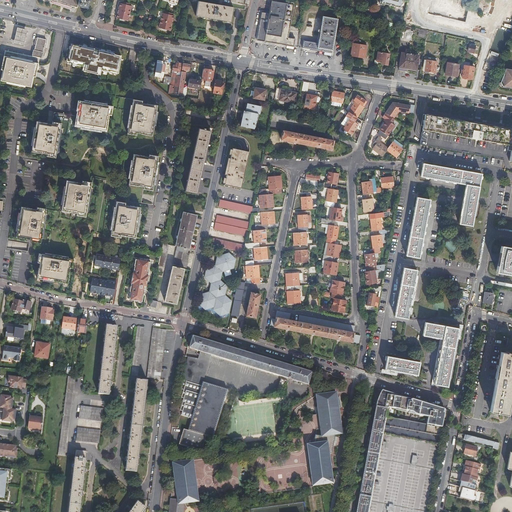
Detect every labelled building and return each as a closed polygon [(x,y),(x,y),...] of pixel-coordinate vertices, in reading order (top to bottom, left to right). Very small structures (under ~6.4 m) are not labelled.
[(79,0),(78,5),(87,8),(90,0),(79,0)] [(279,3),(279,0),(271,0),(271,1),(272,1),(270,14),(263,13),(262,19),(260,19),(258,41),(294,47),(296,39),(288,38),(294,5),(279,3)] [(120,2),(120,3),(116,17),(128,20),(131,5),(129,4),(129,3),(123,1),(122,3),(120,2)] [(196,16),(230,22),(233,7),(198,1),(196,16)] [(165,13),(162,13),(159,28),(170,31),(174,16),(171,15),(172,13),(165,12),(165,13)] [(311,50),(332,53),(335,36),(334,36),(337,19),(323,16),(321,31),(320,31),(318,43),(304,40),(303,48),(311,50)] [(18,28),(14,43),(23,46),(27,30),(18,28)] [(413,32),(402,29),(400,39),(412,41),(413,32)] [(34,50),(32,56),(40,57),(42,58),(47,40),(38,38),(35,50),(34,50)] [(103,43),(93,40),(92,47),(86,45),(86,46),(80,45),(77,54),(75,53),(74,57),(82,59),(93,62),(96,51),(101,52),(103,43)] [(351,56),(356,56),(357,54),(365,56),(367,46),(353,43),(351,56)] [(6,50),(4,55),(10,56),(25,60),(39,63),(40,57),(32,56),(26,54),(10,51),(6,50)] [(381,64),(387,65),(389,54),(378,52),(376,62),(382,63),(381,64)] [(400,70),(407,71),(407,68),(417,70),(418,65),(419,65),(420,61),(418,61),(419,56),(416,55),(416,53),(406,52),(405,53),(402,53),(399,67),(400,67),(400,70)] [(10,56),(4,55),(1,69),(3,69),(1,80),(6,81),(21,85),(32,87),(34,77),(36,77),(39,63),(25,60),(10,56)] [(93,62),(82,59),(79,73),(84,74),(85,72),(90,73),(93,62)] [(107,69),(119,72),(122,60),(117,59),(116,60),(109,59),(107,69)] [(163,60),(157,59),(154,76),(160,77),(163,60)] [(425,71),(435,73),(437,62),(427,60),(425,71)] [(176,65),(173,65),(172,70),(176,71),(180,71),(181,63),(176,63),(176,65)] [(446,75),(456,77),(458,65),(448,63),(446,75)] [(462,78),(472,80),(474,67),(464,66),(462,78)] [(214,70),(203,68),(202,79),(206,80),(205,84),(210,85),(211,81),(212,81),(214,70)] [(176,71),(172,70),(171,77),(170,85),(172,85),(174,85),(179,86),(180,76),(176,75),(176,71)] [(181,72),(180,76),(179,86),(177,95),(182,95),(185,72),(181,72)] [(162,76),(161,83),(170,85),(171,77),(162,76)] [(201,80),(189,78),(188,86),(200,88),(201,80)] [(223,81),(215,80),(214,85),(213,91),(213,92),(222,94),(223,90),(222,89),(223,81)] [(289,89),(277,87),(274,99),(294,103),(296,93),(288,91),(289,89)] [(258,99),(264,100),(266,90),(255,88),(253,98),(258,99)] [(332,90),(330,100),(343,103),(345,93),(332,90)] [(303,110),(315,112),(318,96),(307,94),(306,95),(301,94),(300,103),(305,104),(303,110)] [(350,113),(357,117),(364,107),(362,106),(365,101),(355,94),(352,99),(355,101),(349,112),(350,113)] [(77,109),(79,109),(82,110),(81,115),(78,114),(76,125),(107,130),(108,119),(109,114),(111,115),(112,105),(78,100),(77,109)] [(146,104),(127,100),(122,136),(138,137),(144,135),(149,136),(155,106),(146,104)] [(414,113),(415,105),(410,105),(410,106),(393,103),(386,113),(394,118),(399,111),(414,113)] [(245,114),(243,114),(240,126),(254,129),(258,114),(260,114),(261,107),(248,104),(245,111),(245,114)] [(270,120),(331,132),(332,125),(325,124),(296,118),(272,113),(270,120)] [(354,121),(357,117),(350,113),(347,117),(350,119),(344,129),(352,135),(359,124),(354,121)] [(394,118),(386,113),(382,117),(385,119),(387,121),(385,123),(380,130),(380,131),(388,136),(395,126),(391,123),(394,119),(394,118)] [(185,115),(184,122),(212,128),(214,121),(185,115)] [(511,129),(425,115),(423,129),(511,144),(511,146),(509,161),(511,161),(511,129)] [(52,121),(51,124),(51,126),(46,126),(47,123),(47,122),(36,120),(31,152),(42,154),(42,153),(47,154),(46,156),(56,158),(61,122),(52,121)] [(185,191),(197,193),(209,139),(211,131),(206,129),(206,128),(204,128),(204,129),(199,128),(185,191)] [(281,139),(332,150),(334,141),(283,131),(281,139)] [(388,136),(380,131),(378,134),(385,139),(388,136)] [(372,149),(382,156),(387,150),(388,148),(378,141),(372,149)] [(388,148),(387,150),(397,157),(403,149),(393,142),(388,148)] [(225,185),(241,188),(249,152),(233,148),(225,185)] [(140,189),(153,190),(158,155),(150,154),(149,158),(142,157),(128,155),(124,187),(140,189)] [(459,224),(472,226),(474,216),(475,216),(475,213),(477,200),(478,200),(478,199),(479,197),(478,197),(482,174),(475,173),(475,172),(472,171),(472,172),(456,169),(456,168),(453,168),(453,169),(437,166),(437,165),(434,164),(434,165),(423,163),(421,176),(467,185),(459,224)] [(332,184),(337,185),(339,173),(329,171),(327,183),(332,184)] [(273,194),(280,193),(280,188),(281,188),(280,176),(268,177),(268,180),(268,182),(268,189),(266,189),(266,188),(260,189),(260,191),(259,191),(259,195),(273,194)] [(381,178),(382,188),(394,187),(393,177),(381,178)] [(362,182),(363,195),(373,193),(375,193),(378,193),(376,179),(371,180),(371,181),(362,182)] [(90,185),(64,181),(59,214),(85,217),(90,185)] [(326,201),(336,203),(338,190),(331,189),(332,184),(327,183),(324,182),(323,188),(328,189),(326,201)] [(274,206),(273,194),(259,195),(260,207),(274,206)] [(301,197),(302,210),(312,209),(311,196),(301,197)] [(406,255),(419,258),(430,200),(417,197),(415,207),(414,207),(414,209),(414,210),(415,210),(411,227),(411,226),(410,229),(411,229),(408,246),(407,246),(406,249),(407,249),(406,255)] [(363,200),(364,212),(374,211),(373,198),(363,200)] [(251,214),(251,213),(252,208),(253,206),(220,199),(219,206),(251,214)] [(336,203),(326,201),(325,207),(332,208),(330,220),(333,220),(340,222),(341,222),(343,210),(342,209),(335,208),(336,203)] [(132,205),(132,206),(131,209),(127,208),(127,205),(126,205),(112,203),(107,236),(121,238),(122,235),(126,236),(136,238),(141,207),(132,205)] [(9,242),(38,245),(42,210),(14,208),(9,242)] [(265,229),(268,229),(267,224),(274,224),(273,211),(261,212),(262,225),(255,225),(255,230),(261,230),(265,229)] [(384,212),(371,214),(371,216),(371,217),(372,231),(379,230),(382,230),(381,217),(389,217),(390,211),(384,212)] [(175,257),(189,260),(190,254),(188,253),(197,215),(183,212),(176,246),(178,246),(175,257)] [(248,231),(250,222),(217,215),(214,229),(247,237),(248,231)] [(298,233),(306,232),(308,232),(307,215),(305,215),(299,215),(297,215),(298,233)] [(330,220),(323,219),(322,224),(330,225),(328,237),(336,239),(337,239),(340,227),(332,226),(333,220),(330,220)] [(254,248),(259,247),(259,242),(266,242),(265,229),(261,230),(255,230),(253,230),(254,243),(249,243),(249,248),(254,248)] [(382,230),(379,230),(379,235),(372,236),(373,249),(380,248),(383,247),(382,235),(387,234),(387,229),(382,230)] [(298,233),(293,233),(294,245),(306,244),(306,232),(298,233)] [(333,256),(339,257),(341,245),(335,244),(336,239),(328,237),(327,243),(329,243),(327,255),(333,256)] [(212,238),(210,245),(244,252),(244,249),(245,245),(212,238)] [(163,243),(161,254),(167,256),(169,245),(163,243)] [(497,272),(511,274),(511,248),(501,246),(497,272)] [(267,259),(266,247),(259,247),(254,248),(255,260),(267,259)] [(373,249),(372,249),(372,254),(364,255),(366,267),(375,266),(374,254),(380,253),(380,248),(373,249)] [(307,250),(295,251),(295,263),(308,262),(307,250)] [(213,310),(220,316),(229,313),(231,301),(225,296),(228,286),(221,280),(223,271),(234,268),(236,259),(227,252),(217,256),(215,266),(207,268),(205,277),(211,283),(209,292),(200,294),(199,303),(206,310),(214,307),(213,310)] [(120,258),(98,254),(97,265),(118,269),(120,258)] [(167,256),(161,254),(158,266),(165,267),(167,256)] [(34,255),(32,280),(68,284),(69,273),(70,268),(72,269),(75,258),(34,255)] [(330,274),(336,275),(338,263),(332,262),(333,256),(327,255),(324,255),(323,260),(326,261),(323,273),(330,274)] [(187,268),(189,260),(175,257),(173,265),(187,268)] [(126,302),(143,306),(148,286),(149,263),(134,260),(126,302)] [(253,284),(260,283),(258,265),(254,265),(246,266),(247,278),(246,283),(251,283),(253,284)] [(165,301),(177,304),(185,269),(173,266),(165,301)] [(395,317),(407,319),(417,270),(404,268),(403,275),(402,275),(401,277),(402,278),(400,291),(399,291),(398,294),(399,294),(397,307),(396,307),(395,310),(396,310),(395,317)] [(376,277),(383,276),(384,269),(377,270),(375,271),(376,277)] [(377,283),(376,277),(375,271),(365,272),(367,284),(377,283)] [(285,274),(286,286),(299,286),(298,273),(285,274)] [(95,278),(92,292),(114,296),(116,282),(95,278)] [(330,292),(342,295),(345,283),(333,280),(330,292)] [(238,316),(244,287),(237,285),(231,315),(238,316)] [(299,286),(286,286),(287,304),(300,303),(299,291),(299,286)] [(246,315),(255,317),(260,294),(251,292),(246,315)] [(342,300),(342,295),(330,292),(329,297),(334,298),(331,310),(343,313),(346,300),(342,300)] [(484,292),(483,302),(491,304),(493,294),(484,292)] [(368,306),(377,307),(379,298),(370,296),(368,306)] [(28,314),(31,302),(24,300),(23,302),(14,300),(11,310),(28,314)] [(52,309),(42,308),(40,319),(41,320),(41,323),(46,324),(46,323),(50,323),(50,321),(51,319),(53,319),(54,310),(52,310),(52,309)] [(355,326),(302,316),(301,322),(288,320),(290,313),(277,311),(275,320),(271,319),(270,326),(359,343),(360,336),(354,334),(354,333),(353,333),(355,326)] [(62,328),(75,330),(76,319),(64,317),(62,328)] [(87,321),(79,319),(77,332),(86,333),(87,321)] [(28,329),(28,325),(17,323),(16,327),(7,326),(6,335),(23,338),(24,328),(28,329)] [(435,385),(448,387),(450,377),(451,377),(451,374),(450,374),(453,358),(454,358),(455,356),(454,355),(457,339),(458,339),(458,336),(457,336),(458,329),(439,325),(436,324),(436,325),(426,323),(423,336),(443,339),(435,385)] [(98,394),(109,395),(110,386),(112,386),(112,382),(111,382),(113,363),(115,363),(115,359),(113,359),(116,340),(117,340),(118,337),(116,336),(117,327),(106,326),(98,394)] [(131,376),(138,377),(145,328),(138,327),(131,376)] [(147,378),(160,379),(167,330),(153,329),(147,378)] [(200,351),(211,355),(308,384),(311,373),(193,337),(190,348),(200,351)] [(35,357),(47,358),(49,345),(37,343),(35,357)] [(13,361),(19,362),(21,348),(4,346),(2,361),(7,361),(8,358),(14,359),(13,361)] [(200,351),(198,359),(210,361),(211,355),(200,351)] [(511,354),(501,352),(490,412),(508,415),(511,391),(511,354)] [(191,382),(197,362),(198,359),(188,356),(183,380),(191,382)] [(409,375),(412,375),(413,374),(418,375),(420,363),(388,356),(385,369),(393,371),(393,372),(397,373),(397,372),(410,374),(409,375)] [(206,364),(197,362),(191,382),(183,380),(180,389),(183,389),(181,397),(183,398),(180,410),(183,411),(181,415),(192,418),(188,430),(184,429),(179,444),(201,451),(206,436),(213,438),(228,390),(204,382),(202,378),(206,364)] [(23,378),(9,376),(8,383),(10,383),(10,387),(21,389),(22,387),(26,388),(27,380),(23,379),(23,378)] [(126,471),(137,472),(147,381),(136,380),(135,389),(134,389),(134,392),(134,393),(135,393),(133,412),(131,412),(131,415),(131,416),(132,416),(130,435),(129,435),(128,437),(128,439),(130,439),(127,457),(126,457),(126,460),(126,461),(127,461),(126,471)] [(58,455),(65,456),(74,384),(67,383),(58,455)] [(386,417),(442,427),(445,410),(382,390),(381,392),(379,395),(378,397),(377,401),(376,403),(376,406),(387,408),(386,417)] [(334,434),(341,433),(340,428),(338,407),(337,397),(336,392),(316,395),(321,436),(315,435),(313,444),(306,445),(312,486),(332,483),(328,453),(331,453),(334,434)] [(1,395),(0,402),(0,407),(4,408),(9,409),(12,409),(13,398),(11,398),(11,396),(1,395)] [(79,419),(102,422),(103,409),(80,406),(79,419)] [(426,511),(442,427),(386,417),(387,408),(376,406),(356,511),(426,511)] [(15,421),(16,410),(12,409),(9,409),(4,408),(2,421),(12,422),(12,420),(15,421)] [(46,418),(29,416),(28,428),(44,430),(46,418)] [(76,441),(99,444),(101,431),(78,428),(76,441)] [(500,444),(466,435),(465,440),(475,443),(475,441),(482,443),(483,442),(486,443),(486,444),(493,446),(493,448),(498,450),(500,444)] [(16,446),(0,443),(0,456),(16,458),(18,448),(16,448),(16,446)] [(464,454),(475,457),(478,448),(466,445),(464,454)] [(87,451),(76,450),(68,511),(79,511),(82,495),(83,495),(83,494),(84,492),(82,491),(84,473),(86,473),(86,471),(86,469),(85,469),(87,451)] [(182,511),(183,504),(198,501),(193,461),(172,463),(174,473),(173,473),(170,504),(169,511),(182,511)] [(462,474),(461,481),(462,482),(463,482),(471,484),(472,480),(476,481),(478,475),(476,475),(477,470),(479,470),(481,464),(466,461),(464,466),(466,467),(465,470),(464,474),(462,474)] [(3,469),(2,471),(10,472),(9,479),(7,479),(7,482),(10,483),(12,470),(3,469)] [(0,498),(6,499),(7,492),(6,492),(6,489),(7,482),(7,479),(9,479),(10,472),(2,471),(2,472),(0,471),(0,498)] [(463,482),(461,487),(475,490),(476,485),(471,484),(463,482)] [(450,484),(449,487),(449,488),(474,495),(474,494),(475,491),(475,490),(461,487),(458,486),(450,484)] [(6,499),(0,498),(0,500),(8,501),(9,489),(6,489),(6,492),(7,492),(6,499)] [(486,504),(489,494),(479,492),(477,491),(475,491),(474,494),(478,495),(477,501),(486,504)] [(143,511),(146,508),(137,501),(133,508),(132,507),(129,510),(130,511),(129,511),(143,511)]
